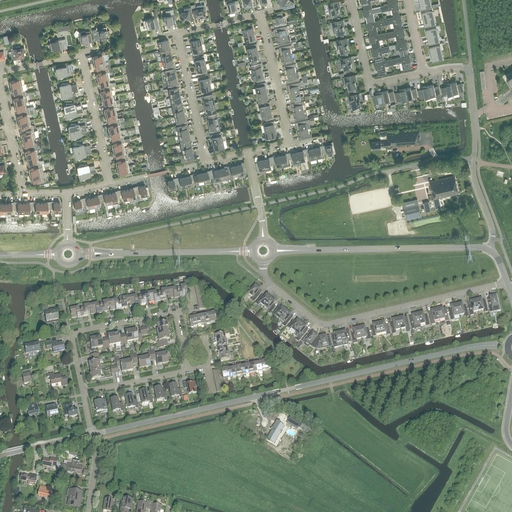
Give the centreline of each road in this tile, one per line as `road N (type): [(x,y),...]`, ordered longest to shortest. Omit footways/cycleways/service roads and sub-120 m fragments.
road 1 (tertiary): [(91,434),(470,347),(507,346)]
road 2 (residential): [(507,281),(323,323),(268,282),(263,261)]
road 3 (tertiary): [(305,250),(489,249)]
road 4 (unclassified): [(489,249),(465,69)]
road 5 (residential): [(82,391),(71,334),(175,311)]
road 6 (residential): [(423,73),(369,85),(350,0)]
road 7 (residential): [(109,182),(81,54)]
road 8 (residential): [(205,161),(177,33)]
road 9 (residential): [(261,15),(289,142)]
